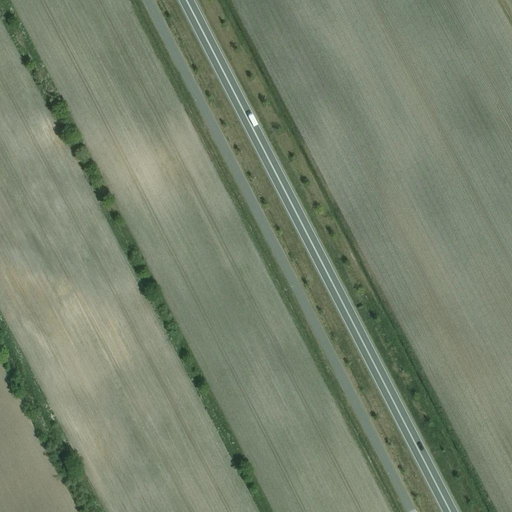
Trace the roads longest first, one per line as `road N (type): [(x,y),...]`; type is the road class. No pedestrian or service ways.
road 1 (unclassified): [(411,511),(148,0)]
road 2 (trunk): [(449,511),(186,0)]
